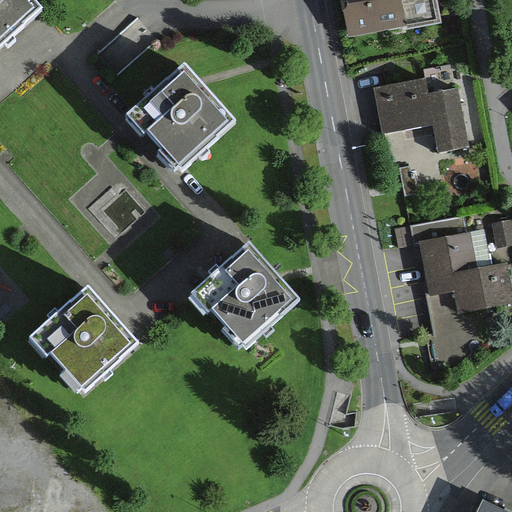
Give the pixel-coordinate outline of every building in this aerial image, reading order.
[(0,0),(0,47),(2,46),(4,49),(11,43),(8,39),(36,15),(22,0),(0,0)] [(433,0),(337,0),(345,40),(386,31),(387,36),(438,25),(433,0)] [(144,99),(121,119),(139,139),(142,137),(158,154),(155,156),(171,174),(174,172),(177,176),(198,157),(201,160),(208,153),(205,150),(233,126),(181,67),(152,93),(149,90),(142,97),(144,99)] [(424,82),(374,91),(382,135),(429,126),(434,154),(466,149),(456,93),(427,98),(424,82)] [(482,231),(465,234),(462,216),(408,227),(413,249),(419,248),(430,299),(452,294),(457,317),(511,305),(511,298),(504,261),(489,264),(482,231)] [(505,249),(511,247),(511,222),(500,224),(505,249)] [(209,277),(186,297),(205,317),(208,315),(223,332),(221,334),(237,352),(240,350),(243,354),(264,335),(267,338),(274,331),(271,328),(299,304),(247,245),(218,271),(215,268),(207,275),(209,277)] [(46,321),(23,341),(42,362),(45,359),(60,376),(57,379),(74,397),(76,394),(80,398),(101,379),(103,382),(111,376),(108,372),(135,348),(84,290),(54,316),(52,312),(44,319),(46,321)]
